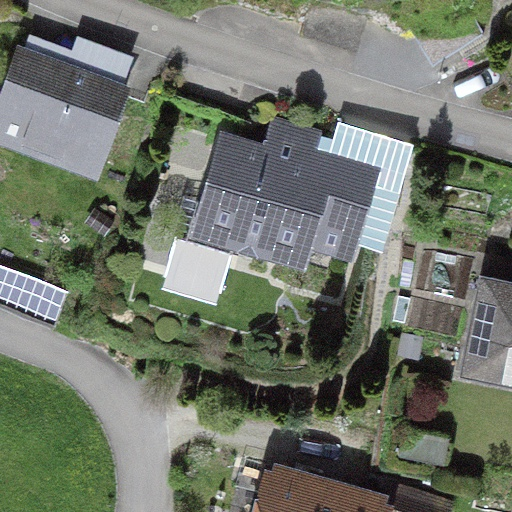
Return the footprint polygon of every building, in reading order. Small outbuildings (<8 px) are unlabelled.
[(356,52),(368,16),(318,0),(310,0),(300,34),(356,52)] [(94,161),(120,90),(21,54),(0,111),(0,135),(30,147),(33,138),(94,161)] [(309,145),(273,134),(267,154),(224,141),(203,212),(234,221),(231,234),(300,254),(306,235),(349,247),(364,198),(367,169),(307,152),(309,145)] [(94,295),(0,262),(0,304),(81,333),(94,295)] [(511,378),(511,281),(484,276),(465,369),(511,378)] [(280,466),(266,511),(374,511),(379,494),(280,466)] [(428,511),(432,500),(396,489),(388,511),(428,511)]
